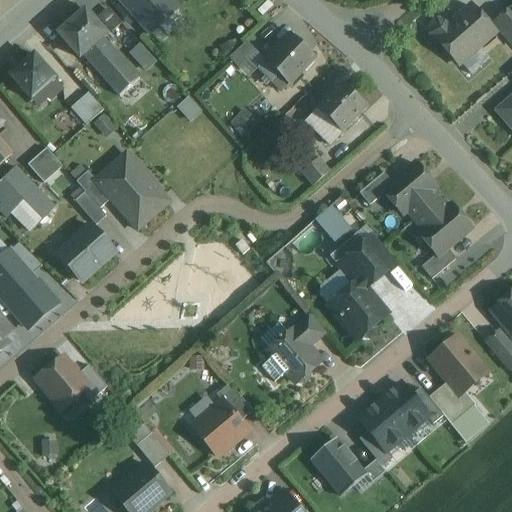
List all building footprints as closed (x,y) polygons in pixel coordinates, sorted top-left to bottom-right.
[(178,9),(170,0),(120,0),(150,34),(178,9)] [(471,7),(449,27),(445,22),(438,22),(432,27),(431,34),(459,65),(495,34),(471,7)] [(511,9),(495,24),(511,43),(511,9)] [(85,11),(58,35),(80,59),(84,56),(103,39),(107,35),(85,11)] [(315,58),(291,35),(265,63),(289,86),(315,58)] [(116,53),(103,39),(84,56),(119,97),(139,80),(116,53)] [(247,42),(229,59),(239,70),(257,53),(247,42)] [(139,45),(129,54),(144,71),(154,62),(139,45)] [(55,80),(34,56),(10,77),(31,101),(55,80)] [(342,84),(317,110),(324,117),(318,124),(335,141),(341,134),(342,134),(367,108),(342,84)] [(88,94),(71,109),(86,127),(104,111),(88,94)] [(190,96),(180,105),(190,117),(200,109),(190,96)] [(511,99),(497,112),(511,129),(511,99)] [(230,123),(245,136),(259,120),(244,107),(230,123)] [(95,123),(107,136),(115,128),(103,115),(95,123)] [(0,128),(4,125),(0,119),(0,166),(11,156),(0,143),(0,128)] [(47,149),(28,166),(44,184),(63,168),(47,149)] [(319,159),(302,174),(314,187),(330,173),(319,159)] [(134,163),(115,179),(108,171),(96,182),(95,183),(111,201),(138,231),(169,204),(134,163)] [(392,184),(386,189),(388,191),(396,201),(396,207),(404,216),(406,214),(414,223),(440,200),(432,191),(436,189),(415,165),(392,184)] [(53,206),(16,168),(0,183),(0,203),(28,231),(53,206)] [(96,182),(88,173),(76,183),(85,193),(100,210),(111,201),(95,183),(96,182)] [(384,174),(359,195),(370,207),(388,191),(386,189),(392,184),(384,174)] [(100,210),(85,193),(75,202),(96,226),(106,217),(100,210)] [(440,200),(414,223),(421,232),(418,234),(426,243),(432,243),(440,253),(442,255),(448,250),(471,231),(451,207),(448,210),(440,200)] [(339,224),(327,234),(337,246),(349,236),(339,224)] [(90,226),(60,253),(70,264),(70,269),(82,283),(115,254),(90,226)] [(357,236),(330,258),(338,268),(365,245),(357,236)] [(398,265),(374,237),(365,245),(338,268),(354,286),(360,282),(367,290),(398,265)] [(62,302),(34,271),(41,265),(18,239),(0,255),(0,304),(27,334),(62,302)] [(442,255),(440,253),(422,269),(432,281),(456,260),(448,250),(442,255)] [(367,290),(360,282),(354,286),(329,308),(357,342),(360,339),(362,341),(369,342),(375,337),(376,330),(374,327),(388,316),(367,290)] [(511,296),(492,313),(511,336),(511,296)] [(13,331),(0,315),(0,336),(3,340),(13,331)] [(310,316),(293,330),(309,349),(326,334),(310,316)] [(309,349),(293,330),(269,351),(274,358),(262,368),(275,383),(287,373),(297,385),(298,384),(299,384),(305,385),(310,381),(311,374),(310,374),(322,364),(309,349)] [(511,348),(499,333),(487,343),(510,371),(511,369),(511,348)] [(454,338),(449,336),(442,342),(443,347),(445,349),(430,361),(448,383),(459,397),(464,393),(487,374),(458,338),(456,340),(454,338)] [(64,358),(36,381),(62,412),(84,394),(90,389),(79,375),(64,358)] [(107,389),(89,367),(79,375),(90,389),(84,394),(91,402),(107,389)] [(459,397),(448,383),(429,399),(443,417),(452,427),(470,412),(476,407),(464,393),(459,397)] [(253,412),(230,385),(217,396),(223,403),(224,403),(241,422),(253,412)] [(412,397),(401,385),(380,403),(407,435),(428,418),(428,417),(412,397)] [(429,399),(421,389),(412,397),(428,417),(428,418),(434,424),(443,417),(429,399)] [(241,422),(224,403),(223,403),(193,429),(217,458),(248,432),(241,422)] [(407,435),(380,403),(358,420),(369,433),(385,453),(386,453),(407,435)] [(470,412),(452,427),(463,440),(481,426),(470,412)] [(144,425),(135,433),(129,438),(137,447),(152,434),(144,425)] [(385,453),(369,433),(359,441),(376,461),(382,468),(392,460),(386,453),(385,453)] [(170,456),(152,434),(137,447),(155,469),(170,456)] [(364,471),(337,439),(310,462),(341,499),(367,477),(368,476),(364,471)] [(41,456),(56,456),(57,441),(41,440),(41,456)] [(382,468),(376,461),(364,471),(368,476),(367,477),(373,484),(386,473),(382,468)] [(146,465),(123,484),(119,484),(114,488),(113,495),(118,500),(122,500),(131,511),(149,511),(152,510),(152,507),(169,493),(146,465)] [(298,511),(284,494),(268,507),(264,502),(251,511),(298,511)]
